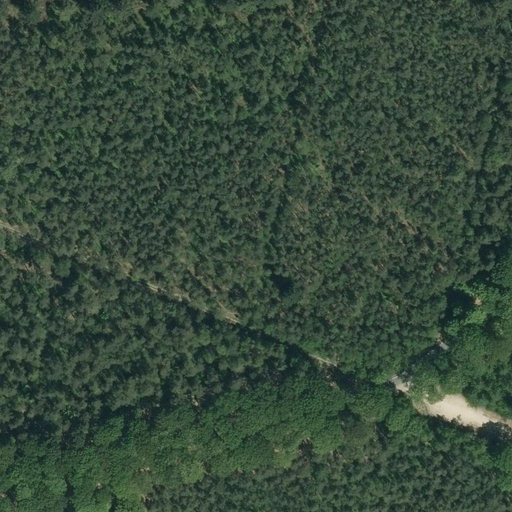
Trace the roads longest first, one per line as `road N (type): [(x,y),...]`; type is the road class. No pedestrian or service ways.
road 1 (tertiary): [(0,482),(387,385),(511,293)]
road 2 (track): [(0,225),(387,385)]
road 3 (track): [(511,439),(387,385)]
